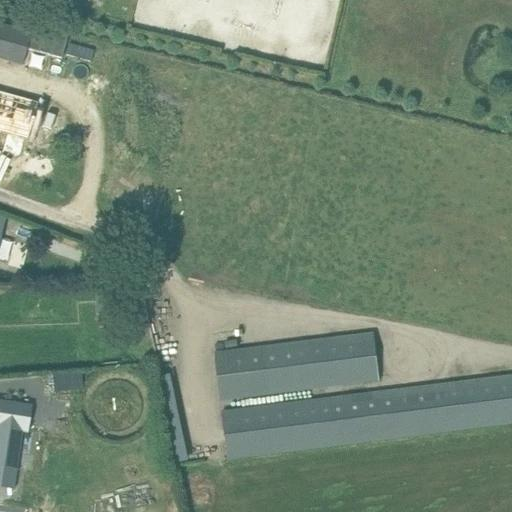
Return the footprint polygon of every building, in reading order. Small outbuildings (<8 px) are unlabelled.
[(0,25),(0,59),(21,65),(26,49),(30,34),(0,25)] [(30,34),(26,49),(61,59),(67,36),(32,26),(30,34)] [(0,126),(28,134),(38,97),(0,86),(0,126)] [(87,154),(168,172),(173,152),(92,133),(87,154)] [(130,313),(130,289),(100,290),(101,314),(98,314),(98,323),(112,323),(112,314),(130,313)] [(215,353),(220,401),(379,381),(374,334),(215,353)] [(511,375),(222,412),(228,460),(511,426),(511,375)] [(0,400),(0,473),(16,476),(22,433),(24,433),(29,405),(0,400)] [(119,455),(124,499),(150,496),(145,452),(119,455)]
